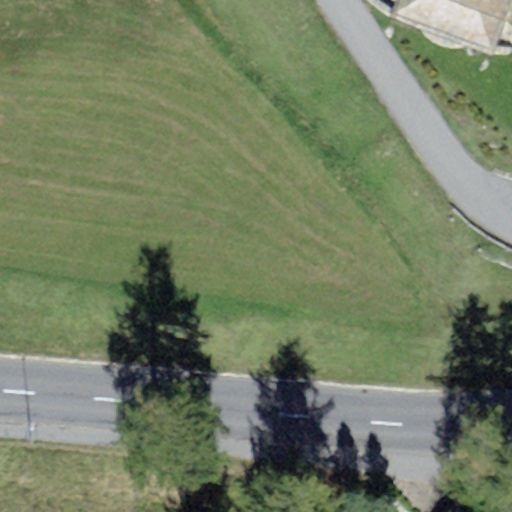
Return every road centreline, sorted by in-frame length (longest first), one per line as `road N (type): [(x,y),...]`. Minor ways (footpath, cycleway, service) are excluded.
road 1 (tertiary): [(511,424),(0,386)]
road 2 (residential): [(511,216),(459,176),(335,0)]
